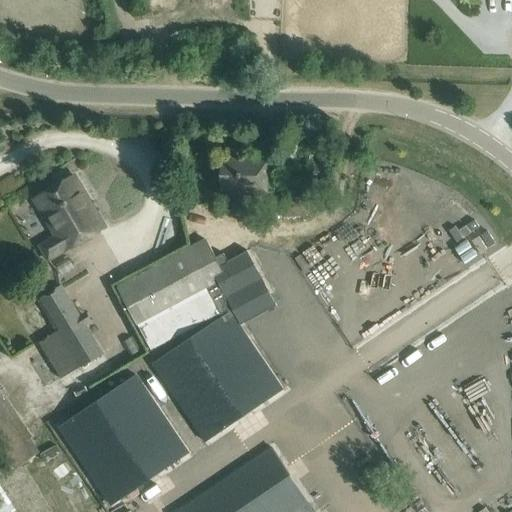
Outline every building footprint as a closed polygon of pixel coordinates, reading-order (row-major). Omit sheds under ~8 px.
[(268,161),(222,159),(221,191),(267,192),(268,161)] [(102,227),(74,178),(37,199),(66,248),(102,227)] [(266,202),(266,213),(248,214),(248,228),(259,228),(260,234),(286,233),(286,232),(304,231),(304,217),(306,217),(305,201),(266,202)] [(468,215),(433,229),(439,243),(473,229),(468,215)] [(241,324),(276,305),(247,251),(220,265),(207,240),(118,288),(149,352),(232,307),(241,324)] [(61,286),(41,299),(58,326),(37,339),(61,379),(69,374),(102,355),(102,354),(86,327),(79,316),(61,286)] [(230,311),(153,364),(206,442),(283,390),(230,311)] [(136,375),(59,427),(112,506),(189,453),(136,375)] [(40,450),(0,391),(0,445),(15,467),(40,450)] [(495,408),(464,423),(471,437),(502,423),(495,408)] [(315,511),(273,448),(177,511),(315,511)] [(52,511),(22,463),(9,471),(0,476),(0,511),(52,511)]
